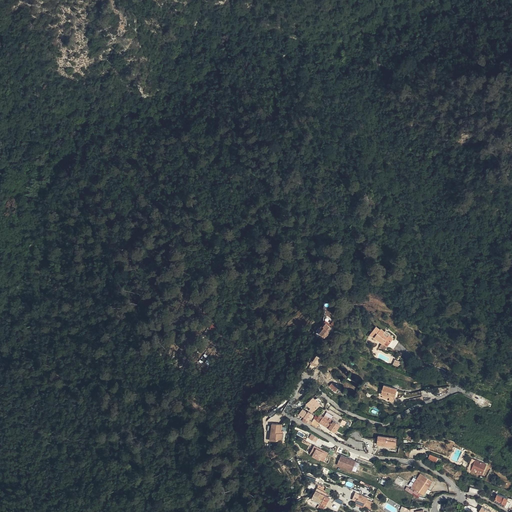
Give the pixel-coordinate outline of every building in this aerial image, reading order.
[(319,333),(322,335),(324,331),(328,325),(327,324),(323,321),(320,324),(321,325),(317,331),(319,333)] [(213,325),(205,330),(209,335),(216,329),(213,325)] [(380,329),(376,326),(370,334),(374,337),(375,336),(387,346),(394,338),(389,334),(388,336),(384,333),(386,331),(381,328),(380,329)] [(337,387),(330,382),(327,385),(334,391),(337,387)] [(384,384),(381,393),(389,396),(389,397),(394,399),(397,388),(384,384)] [(305,402),(312,410),(315,407),(319,403),(311,396),(305,402)] [(302,416),(306,419),(308,418),(310,414),(306,411),(302,416)] [(317,414),(314,420),(317,422),(333,432),(338,423),(327,417),(326,419),(317,414)] [(345,418),(342,416),(339,422),(342,423),(343,423),(347,425),(348,422),(344,419),(345,418)] [(310,420),(308,424),(314,427),(317,422),(314,420),(311,418),(310,420)] [(275,433),(274,437),(281,439),(282,431),(280,430),(281,421),(277,420),(275,422),(274,424),(278,427),(276,429),(275,433)] [(375,443),(381,444),(385,445),(394,446),(395,438),(377,435),(375,443)] [(324,462),(329,452),(313,446),(309,456),(324,462)] [(356,461),(341,455),(337,465),(352,471),(356,461)] [(430,464),(432,465),(435,460),(428,456),(425,461),(426,462),(430,464)] [(481,463),(470,459),(466,470),(477,474),(481,463)] [(428,479),(415,472),(407,487),(420,494),(428,479)] [(311,494),(309,496),(313,498),(316,500),(319,501),(323,494),(313,488),(311,494)] [(504,496),(493,492),(492,497),(498,499),(498,501),(502,502),(504,496)] [(352,500),(361,504),(363,498),(364,496),(355,493),(352,500)] [(318,504),(322,506),(323,506),(324,504),(327,505),(330,500),(328,499),(329,497),(323,494),(319,501),(318,504)] [(370,500),(363,498),(361,504),(368,506),(370,500)] [(479,505),(489,510),(491,507),(481,501),(479,505)]
